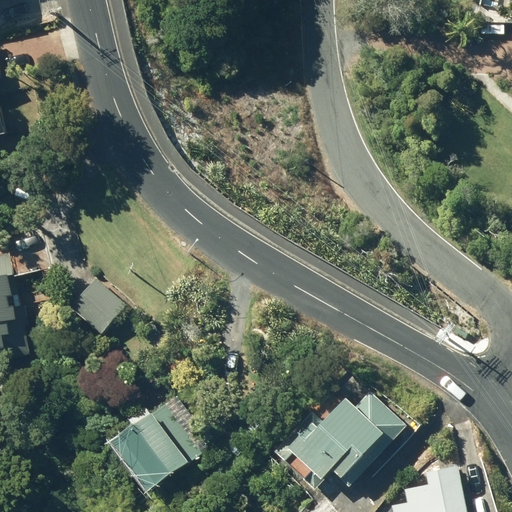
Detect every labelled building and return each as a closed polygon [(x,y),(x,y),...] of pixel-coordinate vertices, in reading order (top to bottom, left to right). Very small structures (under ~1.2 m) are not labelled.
[(0,140),(17,137),(10,107),(0,109),(0,140)] [(14,145),(3,148),(6,162),(16,159),(14,145)] [(21,358),(22,363),(43,358),(36,329),(40,328),(35,307),(28,310),(19,278),(23,278),(7,255),(0,257),(0,350),(3,362),(21,358)] [(99,276),(77,307),(112,335),(135,306),(99,276)] [(280,448),(320,488),(336,468),(353,484),(414,421),(378,386),(361,404),(348,393),(329,413),(320,406),(280,448)] [(207,451),(170,402),(159,409),(154,403),(137,415),(142,422),(119,439),(156,489),(207,451)] [(221,446),(230,457),(240,448),(231,437),(221,446)] [(472,511),(464,463),(430,469),(433,483),(409,487),(413,501),(396,504),(397,511),(472,511)]
